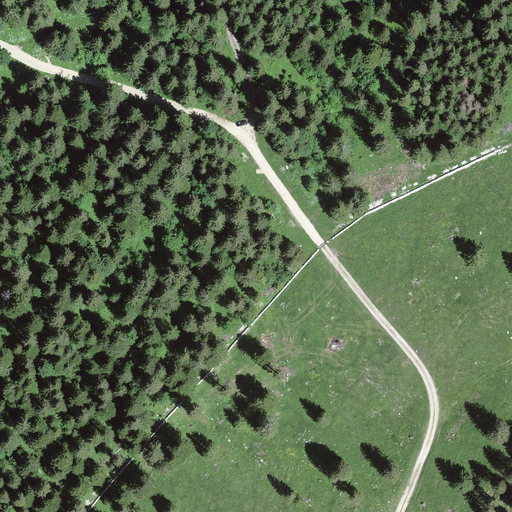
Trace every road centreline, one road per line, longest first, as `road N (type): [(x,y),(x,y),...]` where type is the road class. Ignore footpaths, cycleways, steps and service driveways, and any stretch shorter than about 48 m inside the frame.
road 1 (track): [(400,511),(433,425),(431,386),(250,144)]
road 2 (track): [(250,144),(219,121),(71,76),(0,44)]
road 3 (track): [(250,144),(253,100),(229,0)]
